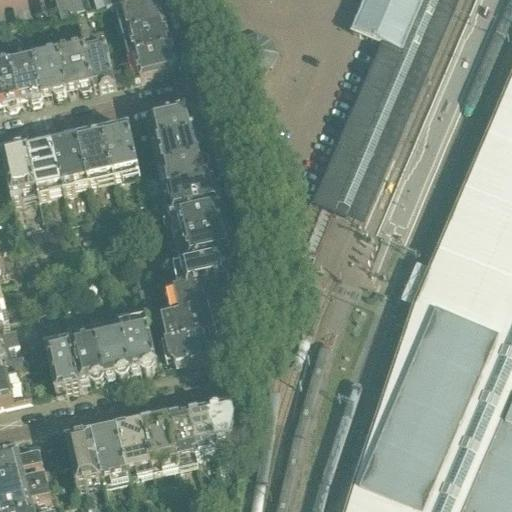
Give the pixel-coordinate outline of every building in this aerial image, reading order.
[(101,19),(117,16),(158,8),(155,0),(55,0),(57,4),(56,5),(62,26),(77,23),(76,19),(87,17),(87,21),(100,18),(101,19)] [(427,0),(423,10),(424,10),(423,13),(422,13),(417,25),(416,28),(415,28),(410,39),(411,40),(410,43),(409,42),(404,54),(405,55),(404,57),(403,57),(402,58),(395,55),(395,54),(388,51),(383,49),(383,50),(314,213),(361,232),(366,234),(464,0),(427,0)] [(368,0),(368,2),(367,2),(368,3),(365,8),(365,9),(362,16),(361,16),(361,17),(359,23),(358,24),(355,31),(355,32),(353,37),(360,40),(361,40),(372,44),(372,45),(379,48),(383,50),(383,49),(388,51),(395,54),(395,55),(402,58),(403,57),(404,57),(405,55),(404,54),(409,42),(410,43),(411,40),(410,39),(415,28),(416,28),(417,25),(422,13),(423,13),(424,10),(423,10),(427,0),(368,0)] [(124,20),(129,40),(165,32),(158,8),(117,16),(118,21),(124,20)] [(128,60),(129,65),(173,55),(165,32),(129,40),(123,41),(128,60)] [(244,43),(239,55),(245,68),(258,74),(270,70),(276,58),(271,44),(258,39),(244,43)] [(82,42),(84,52),(93,94),(94,94),(95,96),(99,95),(100,96),(125,91),(119,68),(118,62),(110,64),(106,46),(95,49),(93,40),(82,42)] [(84,52),(59,58),(67,101),(67,100),(79,97),(84,100),(91,98),(93,94),(84,52)] [(173,55),(129,65),(122,67),(123,72),(130,71),(135,88),(141,86),(141,87),(173,80),(173,81),(179,72),(178,72),(173,55)] [(59,58),(33,64),(43,106),(43,105),(54,103),(58,106),(65,104),(67,101),(59,58)] [(33,64),(10,70),(19,112),(20,110),(29,108),(33,111),(40,110),(43,106),(33,64)] [(19,112),(10,70),(0,72),(0,114),(6,113),(10,117),(17,115),(19,112)] [(511,511),(511,89),(438,263),(420,306),(417,314),(367,462),(363,475),(355,496),(350,511),(511,511)] [(153,152),(157,151),(195,142),(192,132),(196,129),(194,123),(186,118),(147,127),(153,152)] [(105,141),(103,141),(113,184),(114,189),(124,187),(123,182),(140,178),(130,135),(114,139),(114,138),(105,140),(105,141)] [(78,146),(89,194),(89,195),(99,192),(98,187),(113,184),(103,141),(89,144),(88,144),(79,146),(78,146)] [(158,176),(163,175),(202,166),(199,156),(203,152),(201,145),(195,144),(195,142),(157,151),(160,163),(155,165),(158,176)] [(53,153),(63,201),(64,203),(76,200),(76,197),(89,194),(78,146),(74,143),(67,145),(64,150),(53,153)] [(28,154),(27,154),(37,201),(39,208),(51,206),(50,204),(63,201),(53,153),(49,149),(41,151),(38,157),(29,159),(28,154)] [(27,154),(1,160),(5,178),(12,212),(23,209),(22,204),(37,201),(27,154)] [(164,201),(169,200),(210,190),(207,180),(211,176),(209,168),(203,167),(202,166),(163,175),(166,189),(161,190),(164,201)] [(166,214),(169,225),(214,215),(218,214),(214,203),(217,200),(219,199),(216,192),(210,190),(169,200),(171,213),(166,214)] [(164,226),(169,250),(222,239),(221,238),(223,237),(228,230),(227,225),(219,222),(216,223),(214,215),(169,225),(164,226)] [(178,259),(181,273),(230,262),(234,261),(234,260),(236,255),(234,249),(226,247),(224,247),(222,239),(169,250),(172,261),(178,259)] [(180,298),(225,289),(228,288),(228,287),(230,282),(231,282),(230,276),(229,276),(225,272),(232,270),(230,262),(181,273),(175,274),(180,298)] [(27,288),(29,296),(48,291),(47,284),(27,288)] [(168,301),(173,325),(210,316),(218,315),(222,315),(222,314),(224,309),(224,308),(223,302),(223,303),(218,299),(226,297),(225,289),(180,298),(168,301)] [(30,302),(29,296),(12,299),(13,306),(30,302)] [(164,327),(170,352),(205,344),(212,342),(216,341),(218,335),(217,329),(216,330),(212,326),(212,325),(220,324),(218,315),(210,316),(173,325),(171,325),(171,326),(165,327),(165,326),(164,327)] [(119,326),(120,333),(122,340),(131,381),(132,380),(133,383),(134,385),(140,383),(141,381),(140,378),(141,378),(147,382),(154,380),(157,375),(158,379),(159,379),(154,355),(149,334),(148,334),(146,327),(147,327),(147,326),(130,330),(129,324),(119,326)] [(0,357),(20,353),(17,339),(11,340),(9,328),(8,328),(0,329),(0,357)] [(93,332),(94,339),(105,388),(106,386),(107,386),(108,389),(109,390),(115,389),(116,387),(115,384),(116,384),(121,388),(128,386),(131,381),(122,340),(120,333),(106,336),(104,329),(93,332)] [(68,338),(70,346),(71,352),(81,396),(89,395),(90,393),(89,390),(90,390),(96,393),(102,392),(105,388),(94,339),(81,342),(79,335),(68,338)] [(28,343),(30,351),(39,349),(38,341),(28,343)] [(170,352),(154,355),(159,379),(177,375),(177,378),(189,376),(188,373),(210,368),(210,367),(211,362),(212,362),(211,355),(210,355),(207,353),(207,352),(214,351),(212,342),(205,344),(170,352)] [(71,352),(70,346),(55,349),(55,348),(44,351),(56,402),(81,396),(71,352)] [(0,386),(21,382),(26,381),(20,353),(0,357),(0,386)] [(21,382),(0,386),(0,414),(32,407),(29,391),(23,392),(21,382)] [(207,415),(217,460),(214,461),(214,464),(232,460),(230,452),(235,427),(232,412),(208,417),(207,415)] [(188,420),(198,465),(214,461),(217,460),(207,415),(200,417),(201,419),(188,422),(188,419),(188,420)] [(169,426),(180,477),(197,473),(196,465),(198,465),(188,420),(181,421),(181,423),(169,426)] [(143,432),(152,475),(154,483),(180,477),(169,426),(153,430),(152,430),(143,432)] [(118,437),(128,485),(129,489),(154,483),(152,475),(143,432),(127,436),(127,435),(118,437)] [(118,437),(92,443),(103,490),(103,491),(128,485),(118,437)] [(103,490),(92,443),(67,449),(73,481),(78,501),(88,498),(87,494),(103,490)] [(0,486),(37,479),(44,477),(41,465),(35,466),(32,456),(0,463),(0,486)] [(0,486),(0,506),(48,496),(45,485),(44,477),(37,479),(0,486)] [(0,506),(0,511),(46,511),(46,509),(52,508),(48,496),(0,506)]
